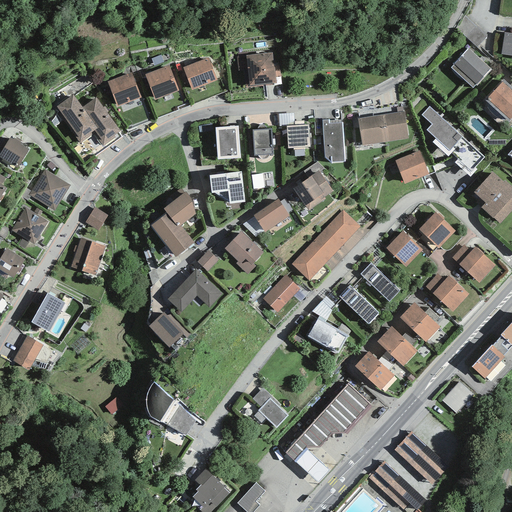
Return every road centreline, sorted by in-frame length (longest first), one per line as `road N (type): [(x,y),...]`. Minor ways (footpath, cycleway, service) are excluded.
road 1 (residential): [(196,445),(267,347),(412,196),(445,199),(511,258)]
road 2 (residential): [(465,0),(426,60),(397,81),(335,103),(178,121),(126,152),(90,191)]
road 3 (secondary): [(312,511),(511,290)]
road 4 (residential): [(90,191),(0,338)]
